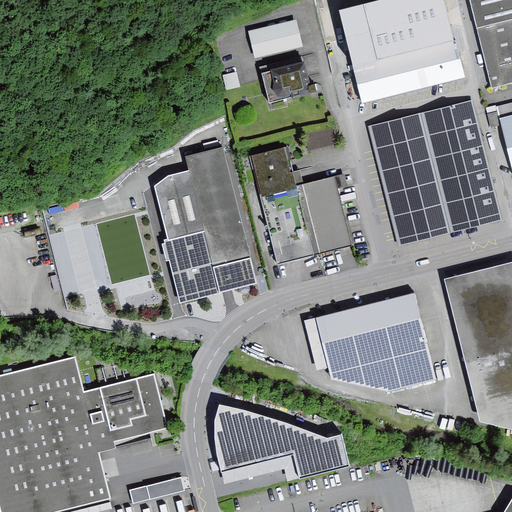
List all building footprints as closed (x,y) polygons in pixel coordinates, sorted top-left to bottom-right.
[(444,0),(390,0),(339,13),(363,104),(465,78),(444,0)] [(511,0),(469,0),(491,89),(511,83),(511,0)] [(294,24),(252,34),(257,55),(299,45),(294,24)] [(304,65),(262,75),(269,105),(317,94),(316,87),(310,89),(304,65)] [(237,72),(223,75),(226,90),(241,87),(237,72)] [(473,101),(369,127),(399,247),(503,221),(473,101)] [(511,107),(496,112),(511,173),(511,107)] [(333,127),(304,134),(308,150),(337,144),(333,127)] [(223,148),(186,157),(189,172),(169,177),(156,188),(168,240),(205,231),(221,294),(256,285),(223,148)] [(285,148),(250,157),(278,267),(316,257),(297,187),(294,173),(291,174),(285,148)] [(334,177),(297,187),(316,257),(353,247),(334,177)] [(205,231),(168,240),(164,241),(165,244),(162,245),(166,261),(169,260),(180,304),(221,294),(205,231)] [(60,278),(71,275),(67,262),(56,265),(60,278)] [(511,264),(446,281),(480,423),(511,430),(511,264)] [(415,295),(317,318),(329,369),(332,381),(386,392),(436,380),(415,295)] [(329,369),(317,318),(305,321),(317,372),(329,369)] [(76,357),(0,376),(0,508),(1,511),(60,511),(111,499),(98,453),(116,449),(113,442),(168,429),(155,374),(84,392),(76,357)] [(349,467),(342,435),(327,439),(286,423),(244,410),(219,405),(215,422),(214,438),(217,456),(221,473),(294,455),(300,480),(349,467)] [(181,477),(130,491),(133,504),(185,491),(181,477)] [(111,503),(73,511),(101,511),(112,509),(111,503)]
